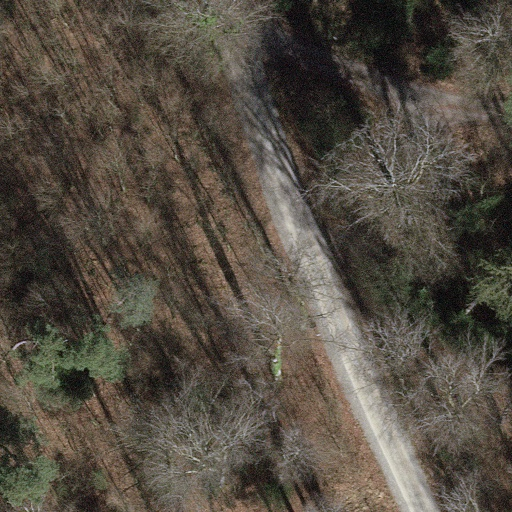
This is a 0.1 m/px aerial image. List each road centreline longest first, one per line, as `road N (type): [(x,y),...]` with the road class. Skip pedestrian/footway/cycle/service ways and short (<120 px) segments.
road 1 (track): [(410,511),(224,0)]
road 2 (track): [(511,118),(429,98),(319,56),(230,0)]
road 3 (track): [(429,98),(326,282)]
